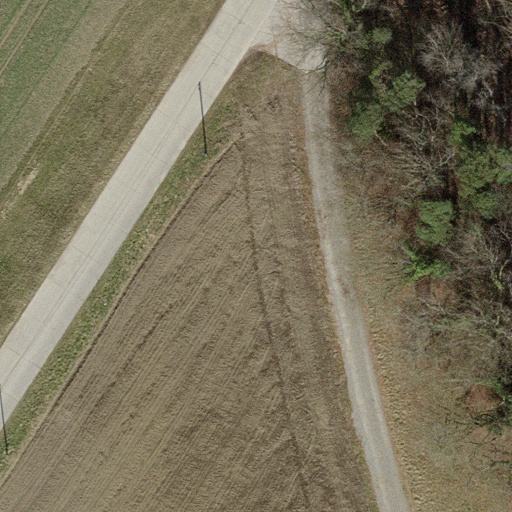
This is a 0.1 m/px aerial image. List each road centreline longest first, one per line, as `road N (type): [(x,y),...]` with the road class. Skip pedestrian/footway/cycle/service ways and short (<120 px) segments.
road 1 (track): [(406,511),(277,0)]
road 2 (unclassified): [(0,396),(256,0)]
